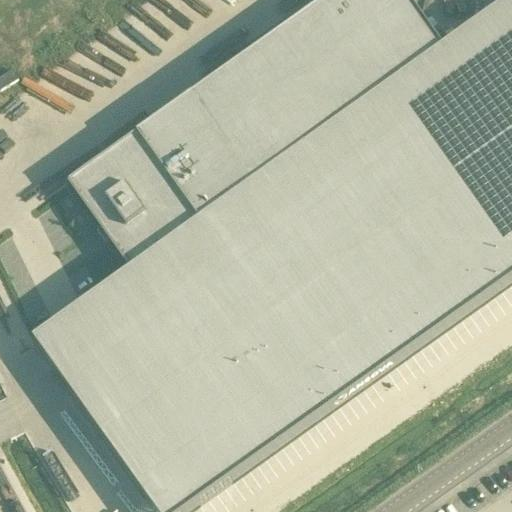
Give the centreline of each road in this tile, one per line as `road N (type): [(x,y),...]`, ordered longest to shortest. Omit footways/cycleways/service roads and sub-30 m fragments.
road 1 (unknown): [(0,106),(257,0)]
road 2 (unclassified): [(394,511),(511,428)]
